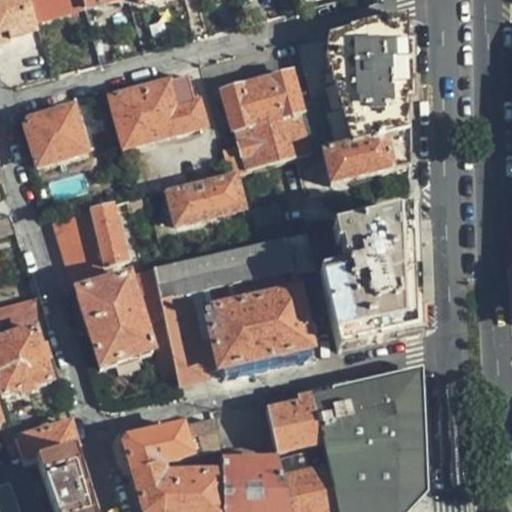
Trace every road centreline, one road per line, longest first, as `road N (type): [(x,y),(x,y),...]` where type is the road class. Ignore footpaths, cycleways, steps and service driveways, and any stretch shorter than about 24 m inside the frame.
road 1 (residential): [(0,104),(387,0)]
road 2 (tertiary): [(498,400),(483,0)]
road 3 (residential): [(93,428),(451,344)]
road 4 (tertiary): [(439,0),(451,344)]
road 5 (residential): [(93,428),(0,134)]
road 6 (tertiary): [(451,344),(451,511)]
